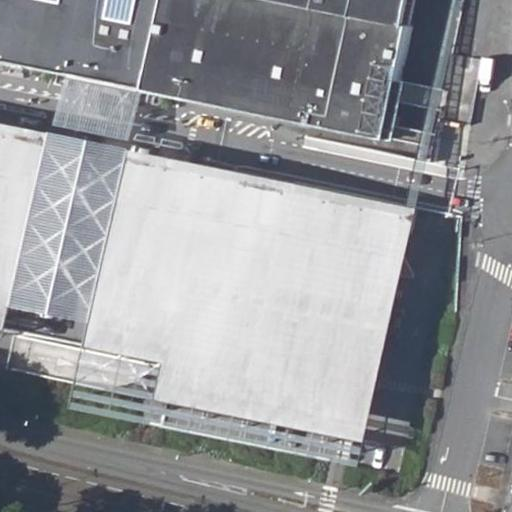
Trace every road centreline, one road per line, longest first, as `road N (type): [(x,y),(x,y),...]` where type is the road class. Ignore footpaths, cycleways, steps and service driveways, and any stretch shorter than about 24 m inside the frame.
road 1 (residential): [(332,511),(0,429)]
road 2 (residential): [(511,260),(491,310),(440,511)]
